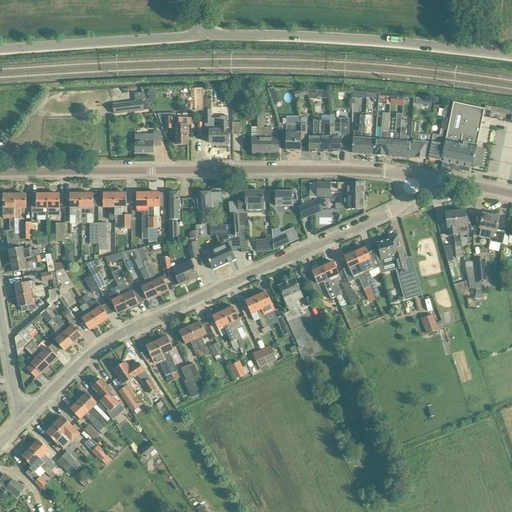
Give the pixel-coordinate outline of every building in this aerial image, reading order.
[(193,101),(197,101),(197,111),(204,111),(203,88),(197,88),(192,89),(193,101)] [(293,94),(295,99),(307,95),(305,89),(293,94)] [(149,90),(147,95),(155,99),(157,93),(149,90)] [(282,102),(278,91),(270,91),(274,104),(282,102)] [(365,116),(366,116),(366,100),(361,100),(359,131),(354,131),(352,153),(363,154),(365,116)] [(143,101),(113,105),(114,114),(144,110),(143,101)] [(476,151),(485,109),(453,102),(450,119),(448,128),(441,161),(472,168),(473,163),(475,163),(478,151),(476,151)] [(511,110),(491,106),(489,117),(493,118),(492,123),(499,125),(498,133),(501,134),(500,143),(508,144),(507,148),(511,148),(511,110)] [(232,122),(232,116),(227,116),(227,110),(220,110),(220,123),(220,130),(210,130),(210,131),(210,141),(210,143),(221,143),(229,143),(229,133),(229,129),(232,129),(232,122)] [(386,156),(389,114),(384,113),(382,127),(383,127),(382,140),(377,140),(375,155),(377,156),(378,157),(382,157),(383,156),(385,156),(386,156)] [(188,143),(188,133),(187,118),(175,118),(175,114),(157,114),(162,127),(165,127),(165,128),(173,128),(175,128),(175,134),(175,144),(188,143)] [(395,132),(388,130),(390,114),(389,114),(386,156),(385,156),(399,157),(402,121),(396,120),(395,132)] [(265,127),(264,127),(264,115),(257,115),(257,138),(253,138),(253,153),(265,153),(265,127)] [(330,115),(330,120),(330,124),(330,152),(332,152),(341,152),(341,147),(349,147),(349,134),(343,133),(341,133),(341,123),(335,123),(335,115),(330,115)] [(375,155),(377,140),(375,140),(370,139),(373,116),(366,116),(365,116),(363,154),(364,154),(373,155),(375,155)] [(448,128),(450,119),(443,118),(439,136),(434,135),(432,142),(430,149),(428,159),(441,161),(448,128)] [(313,136),(309,136),(309,142),(309,152),(320,152),(320,136),(320,120),(313,121),(313,136)] [(330,120),(320,120),(320,136),(320,152),(330,152),(330,124),(330,120)] [(409,158),(411,138),(405,137),(407,121),(402,121),(399,157),(409,158)] [(418,142),(420,122),(412,121),(412,127),(411,138),(409,158),(409,157),(425,159),(428,143),(418,142)] [(232,122),(232,129),(232,135),(243,134),(243,122),(232,122)] [(300,124),(286,124),(286,138),(286,140),(286,150),(301,150),(301,140),(307,140),(307,130),(307,124),(300,124)] [(278,153),(278,138),(272,138),(272,127),(265,127),(265,153),(278,153)] [(135,154),(154,154),(154,146),(161,146),(161,132),(153,132),(153,134),(135,135),(135,144),(135,154)] [(348,196),(364,196),(364,182),(338,183),(337,189),(348,190),(348,196)] [(333,211),(332,183),(317,183),(317,196),(322,196),(322,211),(333,211)] [(263,191),(246,192),(246,197),(238,197),(238,213),(247,213),(247,212),(263,212),(263,191)] [(296,191),(268,191),(269,204),(275,204),(276,206),(292,206),(292,199),(297,199),(297,200),(298,200),(296,191)] [(214,200),(211,200),(211,192),(200,193),(200,198),(194,199),(195,209),(198,209),(198,219),(198,225),(196,226),(197,236),(207,236),(207,230),(205,208),(211,208),(215,208),(216,206),(216,202),(214,200)] [(93,193),(81,194),(82,221),(82,223),(87,223),(87,215),(93,215),(93,212),(93,208),(93,207),(93,203),(93,194),(93,193)] [(115,225),(115,193),(103,193),(103,203),(103,207),(109,207),(109,220),(115,220),(115,225)] [(126,207),(126,203),(126,193),(115,193),(115,225),(119,225),(119,229),(131,229),(131,215),(122,215),(122,207),(126,207)] [(148,241),(149,241),(148,228),(148,193),(137,193),(137,203),(137,207),(142,207),(142,217),(142,228),(142,239),(148,239),(148,241)] [(160,207),(160,203),(160,193),(148,193),(148,228),(149,241),(159,241),(159,235),(157,235),(157,217),(154,217),(154,207),(160,207)] [(180,193),(168,193),(169,198),(169,207),(169,208),(169,239),(177,239),(177,221),(180,221),(180,209),(180,193)] [(3,195),(0,194),(0,201),(3,202),(3,218),(9,218),(10,230),(6,231),(8,244),(20,242),(20,241),(19,240),(19,235),(15,236),(15,230),(15,219),(15,215),(15,194),(3,194),(3,195)] [(26,194),(15,194),(15,215),(21,214),(21,208),(26,208),(26,204),(26,194)] [(48,216),(48,194),(36,194),(36,200),(31,200),(31,213),(36,213),(36,216),(48,216)] [(48,216),(60,216),(60,194),(48,194),(48,216)] [(81,194),(70,194),(70,204),(70,208),(70,216),(76,216),(76,224),(82,224),(82,223),(82,221),(81,194)] [(341,196),(341,204),(336,204),(336,209),(364,209),(364,196),(348,196),(341,196)] [(465,210),(455,211),(457,227),(459,226),(460,234),(461,238),(462,246),(468,245),(469,237),(467,225),(467,220),(465,210)] [(455,211),(445,212),(446,222),(447,228),(448,236),(455,235),(460,234),(459,226),(457,227),(455,211)] [(502,244),(503,241),(505,232),(497,230),(499,217),(483,213),(481,223),(480,228),(481,228),(479,237),(490,239),(489,241),(502,244)] [(237,214),(230,215),(232,234),(240,234),(239,225),(238,214),(237,214)] [(21,223),(21,239),(31,239),(31,223),(21,223)] [(56,242),(65,241),(64,223),(55,223),(56,242)] [(107,250),(107,238),(107,223),(90,223),(90,244),(98,244),(98,251),(107,250)] [(246,225),(239,225),(240,234),(240,241),(241,241),(247,241),(246,225)] [(198,238),(197,236),(196,226),(196,231),(189,232),(190,239),(197,238),(198,238)] [(503,241),(502,244),(508,245),(511,233),(505,232),(503,241)] [(285,233),(273,239),(274,250),(290,243),(285,233)] [(228,243),(206,253),(213,270),(235,260),(232,252),(241,248),(239,234),(224,235),(228,243)] [(412,263),(406,265),(398,235),(394,236),(394,238),(377,243),(383,265),(395,262),(405,298),(420,294),(412,263)] [(38,245),(49,244),(48,237),(37,239),(38,245)] [(456,238),(454,238),(457,258),(461,257),(463,269),(464,275),(467,274),(466,268),(464,257),(462,246),(461,238),(456,238)] [(24,253),(23,247),(20,247),(20,242),(8,244),(11,261),(40,256),(39,250),(24,253)] [(191,258),(199,257),(196,242),(188,243),(191,258)] [(448,262),(453,261),(451,245),(443,246),(448,262)] [(375,270),(369,257),(365,247),(355,252),(370,286),(372,292),(377,290),(369,273),(375,270)] [(370,286),(355,252),(344,257),(346,261),(352,274),(354,279),(359,277),(364,289),(370,286)] [(33,269),(32,263),(38,262),(41,261),(40,256),(11,261),(13,272),(23,271),(27,270),(33,269)] [(161,258),(163,270),(171,269),(170,257),(161,258)] [(141,259),(136,261),(140,270),(145,268),(143,262),(141,259)] [(148,260),(143,262),(145,268),(158,295),(168,290),(165,283),(168,282),(165,276),(157,280),(148,260)] [(475,261),(477,281),(487,279),(485,260),(475,261)] [(196,270),(195,268),(192,261),(174,269),(181,285),(198,277),(195,271),(196,270)] [(341,280),(337,271),(333,262),(322,266),(336,297),(342,294),(338,283),(339,281),(341,280)] [(331,299),(336,297),(322,266),(312,271),(316,280),(317,284),(323,281),(331,299)] [(475,283),(474,268),(474,267),(466,268),(467,274),(468,281),(470,288),(476,289),(475,283)] [(75,286),(70,279),(63,268),(55,271),(58,288),(60,297),(60,299),(62,297),(69,307),(75,303),(68,291),(75,286)] [(147,285),(137,289),(142,299),(146,297),(147,300),(158,295),(145,268),(140,270),(147,285)] [(119,270),(112,273),(117,285),(124,282),(119,270)] [(54,289),(58,288),(55,271),(41,273),(41,274),(42,281),(52,279),(54,289)] [(99,289),(106,286),(99,272),(92,275),(99,289)] [(92,293),(99,289),(92,275),(84,279),(92,293)] [(301,291),(299,288),(295,278),(278,286),(290,311),(284,314),(304,358),(314,354),(298,318),(298,317),(301,315),(295,301),(303,297),(300,291),(301,291)] [(44,285),(35,286),(34,281),(25,282),(15,284),(17,296),(45,291),(44,285)] [(124,282),(117,285),(118,286),(122,296),(127,294),(125,288),(127,287),(124,282)] [(114,291),(109,294),(112,301),(113,304),(118,313),(128,309),(122,296),(118,286),(112,288),(114,291)] [(46,300),(50,305),(58,298),(60,299),(60,297),(58,288),(54,289),(48,290),(50,297),(46,300)] [(20,307),(29,305),(33,305),(32,299),(46,297),(45,291),(17,296),(20,307)] [(127,294),(122,296),(128,309),(139,304),(133,291),(127,294)] [(275,310),(271,301),(266,291),(256,296),(265,315),(272,312),(284,338),(290,335),(279,309),(275,310)] [(352,307),(358,304),(353,292),(346,295),(352,307)] [(97,300),(92,303),(88,295),(83,299),(99,324),(109,318),(97,300)] [(269,326),(265,315),(256,296),(245,301),(249,310),(251,314),(256,312),(264,328),(269,326)] [(90,330),(99,324),(83,299),(78,301),(87,315),(82,319),(90,330)] [(239,319),(238,316),(233,307),(223,311),(237,341),(242,339),(234,322),(239,319)] [(48,308),(45,310),(52,318),(73,343),(82,336),(76,328),(73,325),(69,329),(57,315),(55,317),(48,308)] [(45,310),(41,314),(48,323),(60,337),(55,340),(61,347),(64,351),(73,343),(52,318),(45,310)] [(231,344),(237,341),(223,311),(212,316),(218,329),(223,327),(231,344)] [(72,325),(77,321),(71,313),(65,317),(72,325)] [(441,322),(437,324),(433,315),(421,319),(427,335),(444,328),(441,322)] [(206,334),(205,331),(201,322),(190,327),(200,349),(201,350),(204,357),(210,354),(207,347),(206,348),(201,337),(206,334)] [(24,329),(18,334),(29,344),(33,340),(29,336),(36,329),(31,324),(25,330),(24,329)] [(200,349),(190,327),(179,331),(184,340),(185,344),(190,342),(198,358),(203,356),(200,349)] [(18,334),(14,337),(18,356),(25,348),(25,349),(31,355),(36,359),(31,364),(32,364),(27,369),(36,378),(41,373),(41,374),(49,365),(40,355),(37,353),(29,344),(18,334)] [(168,337),(157,342),(171,373),(171,374),(177,371),(168,352),(173,349),(172,346),(168,337)] [(33,340),(29,344),(37,353),(40,355),(49,365),(58,357),(55,354),(48,347),(44,351),(33,340)] [(148,350),(141,353),(146,362),(152,359),(157,357),(162,366),(161,366),(165,375),(171,373),(157,342),(146,346),(148,350)] [(218,364),(225,361),(217,344),(210,347),(218,364)] [(271,346),(261,351),(267,365),(277,360),(271,346)] [(261,351),(253,354),(254,355),(259,367),(260,368),(267,365),(261,351)] [(156,389),(143,369),(139,363),(130,369),(125,362),(114,369),(124,384),(137,375),(149,394),(156,389)] [(193,378),(199,375),(194,363),(188,366),(193,378)] [(235,379),(243,375),(237,363),(229,367),(235,379)] [(188,380),(193,378),(188,366),(182,369),(188,380)] [(316,370),(311,372),(313,379),(319,377),(316,370)] [(112,391),(101,379),(93,387),(103,398),(100,401),(101,402),(108,410),(107,411),(112,419),(117,414),(112,409),(119,403),(113,396),(114,395),(111,391),(112,391)] [(141,406),(127,385),(119,391),(132,411),(141,406)] [(106,420),(100,414),(93,407),(97,403),(87,393),(79,401),(101,424),(106,420)] [(104,427),(101,424),(79,401),(70,409),(80,419),(84,415),(93,424),(92,424),(99,432),(104,427)] [(107,411),(108,410),(101,402),(97,405),(104,413),(107,411)] [(80,434),(63,417),(55,425),(71,442),(80,434)] [(89,424),(84,429),(94,439),(99,434),(89,424)] [(71,442),(55,425),(46,433),(56,443),(63,450),(71,442)] [(91,439),(85,445),(102,460),(107,454),(91,439)] [(31,448),(52,470),(56,466),(45,454),(49,450),(39,440),(31,448)] [(150,443),(146,446),(151,452),(155,449),(150,443)] [(48,474),(52,470),(31,448),(22,457),(32,467),(36,462),(48,474)] [(75,469),(72,465),(76,460),(67,452),(62,457),(75,469)] [(70,474),(75,469),(62,457),(57,462),(66,470),(70,474)] [(35,472),(30,477),(41,488),(46,483),(35,472)] [(80,480),(74,485),(80,491),(88,484),(79,474),(76,475),(80,480)] [(13,479),(6,489),(18,497),(25,487),(13,479)]
